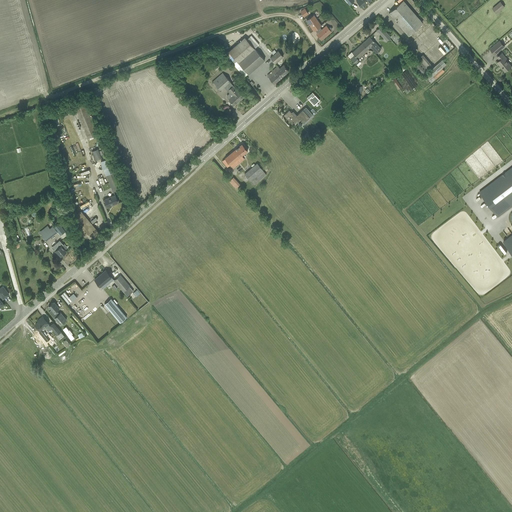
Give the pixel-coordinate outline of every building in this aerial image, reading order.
[(422,24),(402,1),(389,13),(408,35),(422,24)] [(492,8),(497,14),(505,7),(501,1),(492,8)] [(300,11),(303,17),(308,14),(305,8),(300,11)] [(315,30),(319,27),(321,26),(314,15),(307,20),(314,31),(315,30)] [(322,30),(319,27),(315,30),(317,33),(316,34),(321,40),(331,32),(331,31),(331,30),(332,30),(332,29),(332,28),(331,28),(330,27),(329,28),(328,28),(326,26),(322,30)] [(377,30),(382,36),(383,37),(387,33),(381,27),(377,30)] [(249,37),(258,46),(259,44),(251,35),(249,37)] [(229,52),(248,74),(257,67),(265,60),(264,59),(247,40),(245,37),(229,52)] [(370,37),(362,44),(367,50),(371,47),(376,53),(381,49),(375,43),(370,37)] [(505,47),(500,41),(490,49),(495,55),(505,47)] [(364,56),(363,55),(366,52),(366,51),(367,50),(362,44),(352,53),(354,55),(350,58),(356,65),(360,61),(361,62),(364,59),(364,56)] [(275,64),(283,56),(285,55),(283,53),(281,54),(278,51),(270,58),(275,64)] [(502,53),(497,57),(500,60),(497,62),(500,66),(500,65),(505,71),(511,66),(506,60),(507,59),(502,53)] [(423,76),(428,71),(420,61),(413,67),(414,68),(420,75),(421,74),(422,76),(423,76)] [(439,62),(434,67),(424,76),(430,84),(445,71),(442,68),(443,67),(439,62)] [(399,74),(409,66),(406,63),(397,71),(399,74)] [(274,84),(282,77),(289,71),(283,65),(280,68),(278,66),(267,75),(274,84)] [(415,86),(409,71),(399,75),(404,89),(415,86)] [(213,81),(221,90),(224,87),(230,82),(222,73),(213,81)] [(233,86),(228,89),(230,92),(227,95),(227,97),(228,99),(229,98),(229,99),(234,105),(243,97),(240,93),(241,93),(241,92),(240,91),(239,91),(238,91),(233,86)] [(306,97),(313,105),(319,100),(312,92),(306,97)] [(72,107),(85,139),(99,133),(86,101),(72,107)] [(295,116),(289,110),(283,115),(292,124),(294,122),(295,124),(300,119),(303,123),(313,114),(306,107),(297,115),(296,115),(295,116)] [(248,151),(242,144),(225,158),(222,161),(227,167),(230,165),(233,168),(244,159),(242,156),(248,151)] [(111,154),(108,145),(101,148),(105,157),(111,154)] [(102,158),(98,149),(92,151),(95,160),(102,158)] [(244,174),(254,185),(266,174),(257,163),(255,165),(254,163),(251,165),(253,167),(244,174)] [(104,169),(106,175),(113,192),(122,188),(115,171),(112,165),(104,169)] [(511,168),(480,193),(497,216),(511,204),(511,168)] [(233,177),(229,181),(236,188),(240,184),(233,177)] [(107,207),(118,203),(115,195),(104,200),(107,207)] [(90,221),(77,232),(87,243),(99,233),(90,221)] [(59,223),(54,227),(60,235),(65,231),(59,223)] [(42,235),(47,241),(54,234),(47,225),(41,231),(43,234),(42,235)] [(507,236),(511,232),(511,226),(511,225),(503,231),(507,236)] [(51,247),(55,251),(57,254),(58,253),(61,256),(66,251),(65,250),(67,247),(64,244),(63,245),(59,240),(51,247)] [(100,285),(107,280),(108,281),(112,278),(111,276),(106,270),(95,279),(100,285)] [(119,286),(125,281),(120,275),(114,280),(119,286)] [(129,286),(125,281),(119,286),(123,291),(127,296),(133,291),(129,286)] [(0,307),(4,304),(0,299),(3,297),(3,298),(9,294),(3,286),(0,288),(0,294),(1,295),(0,295),(0,307)] [(68,297),(72,301),(76,296),(72,293),(68,297)] [(111,298),(104,304),(120,322),(127,317),(111,298)] [(59,308),(54,302),(49,306),(51,309),(49,311),(54,318),(60,325),(66,320),(60,313),(59,314),(57,311),(59,308)] [(40,330),(49,323),(43,317),(38,321),(38,322),(35,324),(40,330)] [(53,323),(50,325),(49,326),(57,335),(61,332),(53,323)] [(72,334),(69,330),(66,327),(63,329),(71,340),(74,338),(72,334)]
